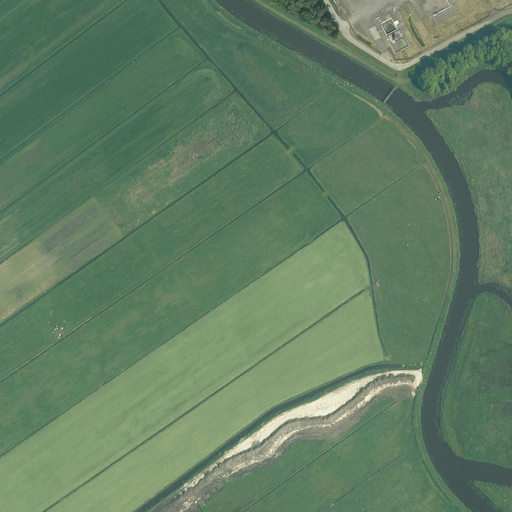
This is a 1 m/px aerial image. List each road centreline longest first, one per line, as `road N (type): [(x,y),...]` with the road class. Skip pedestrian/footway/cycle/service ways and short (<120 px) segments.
road 1 (track): [(466,511),(427,464),(416,431),(452,285),(456,242),(445,191),(403,126),(267,42)]
road 2 (track): [(399,84),(258,0)]
